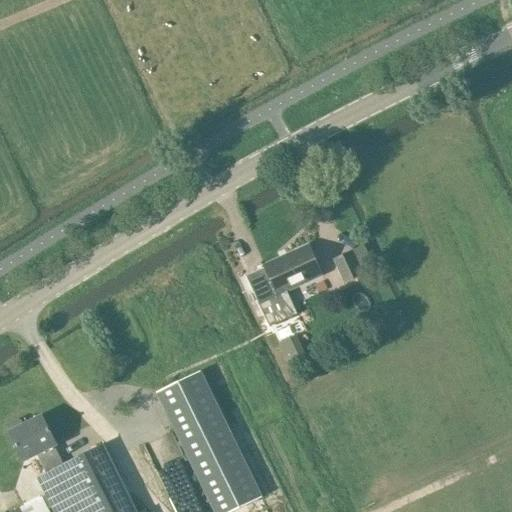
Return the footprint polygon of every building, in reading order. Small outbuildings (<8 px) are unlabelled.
[(250,285),(258,304),(267,300),(273,315),(294,306),(287,292),(321,277),(307,246),(264,266),(265,268),(252,273),(256,282),(250,285)] [(332,260),(344,285),(363,276),(351,251),(332,260)] [(286,362),(304,354),(295,336),(278,344),(286,362)] [(155,393),(213,511),(228,511),(261,496),(200,372),(155,393)] [(41,416),(22,425),(20,422),(17,421),(8,426),(7,428),(24,462),(56,446),(41,416)] [(44,497),(43,497),(50,511),(145,511),(146,511),(143,511),(135,511),(103,445),(35,479),(44,497)]
